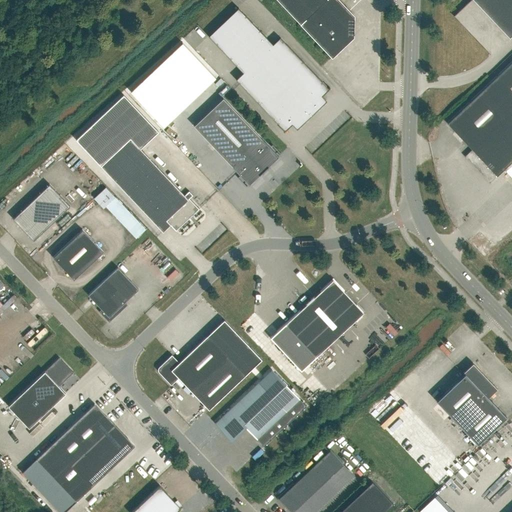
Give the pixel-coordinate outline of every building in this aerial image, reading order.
[(339,0),(277,0),(300,23),(300,24),(332,57),(354,37),(354,15),(339,0)] [(511,0),(473,0),(509,38),(511,35),(511,0)] [(284,132),(292,124),(297,129),(327,101),(322,95),(330,88),(329,87),(328,88),(280,37),(273,44),(238,8),(208,36),(243,72),(236,79),(284,130),(283,131),(284,132)] [(511,61),(447,123),(472,149),(465,156),(489,182),(504,169),(511,177),(511,61)] [(123,95),(76,139),(100,166),(163,232),(170,225),(176,231),(199,209),(189,198),(192,195),(189,191),(184,195),(130,138),(148,121),(123,95)] [(261,139),(223,98),(193,125),(249,184),(278,156),(262,138),(261,139)] [(49,184),(13,218),(24,230),(33,240),(45,229),(70,206),(49,184)] [(103,251),(82,229),(53,257),(73,279),(103,251)] [(88,295),(102,309),(100,311),(101,312),(101,314),(105,318),(108,320),(109,321),(127,304),(124,302),(138,289),(117,267),(88,295)] [(285,323),(270,337),(301,370),(316,356),(363,312),(333,279),(285,323)] [(192,392),(209,409),(245,375),(262,359),(224,319),(215,328),(207,335),(179,362),(172,355),(159,366),(160,367),(160,371),(159,372),(171,385),(178,378),(192,392)] [(35,332),(32,329),(23,337),(26,340),(35,332)] [(29,428),(65,393),(58,386),(73,372),(59,357),(8,406),(29,428)] [(488,397),(497,389),(473,363),(463,372),(464,373),(436,400),(477,444),(506,416),(488,397)] [(258,382),(215,423),(220,429),(222,428),(233,439),(246,427),(257,439),(264,446),(306,406),(272,369),(258,382)] [(91,487),(134,446),(114,424),(94,403),(36,458),(76,501),(91,487)] [(316,511),(355,476),(330,450),(294,484),(292,483),(276,498),(289,511),(316,511)] [(339,511),(383,511),(393,504),(372,481),(339,511)] [(159,485),(131,511),(175,511),(181,508),(159,485)]
